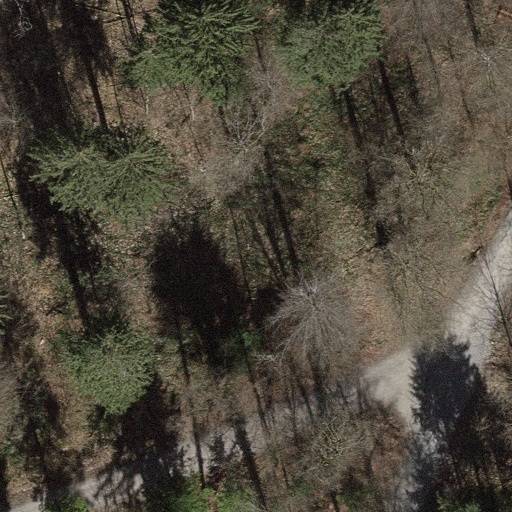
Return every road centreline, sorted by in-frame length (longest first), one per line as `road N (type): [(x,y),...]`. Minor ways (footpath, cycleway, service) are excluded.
road 1 (track): [(111,511),(451,357)]
road 2 (track): [(451,357),(511,229)]
road 3 (track): [(422,490),(451,357)]
